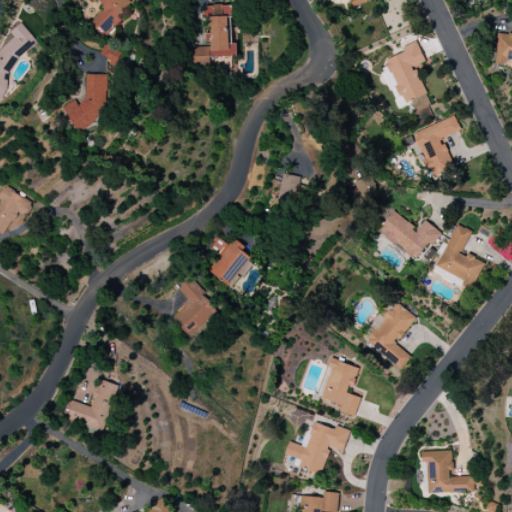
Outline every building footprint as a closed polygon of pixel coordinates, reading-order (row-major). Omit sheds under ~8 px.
[(89,21),(104,38),(138,9),(129,0),(92,0),(101,10),(89,21)] [(233,7),(203,5),(202,18),(208,18),(207,47),(189,45),(188,67),(231,69),(232,57),(236,57),(237,44),(230,44),(233,7)] [(0,97),(8,92),(9,66),(37,43),(21,23),(9,33),(14,39),(0,49),(0,97)] [(511,60),(511,35),(496,35),(495,64),(506,64),(506,60),(511,60)] [(426,96),(414,66),(424,62),(416,42),(401,48),(404,54),(379,65),(397,108),(426,96)] [(107,75),(84,75),(84,104),(68,104),(68,131),(95,130),(94,112),(107,112),(107,75)] [(413,132),(429,178),(454,169),(442,137),(460,131),(455,117),(413,132)] [(298,177),(279,173),(270,219),(279,221),(281,211),(291,213),(298,177)] [(356,208),(380,198),(370,176),(347,186),(356,208)] [(0,233),(2,235),(6,229),(14,233),(31,203),(4,188),(0,195),(0,233)] [(423,221),(417,229),(392,211),(377,232),(416,259),(428,243),(432,246),(441,233),(423,221)] [(474,286),(484,263),(461,252),(471,232),(456,225),(436,267),(474,286)] [(233,240),(228,245),(216,236),(208,246),(220,256),(208,270),(227,287),(253,257),(233,240)] [(177,289),(188,301),(171,317),(190,338),(219,311),(188,279),(177,289)] [(416,318),(391,300),(371,329),(374,331),(365,344),(402,370),(411,356),(396,346),(416,318)] [(360,398),(349,395),(357,367),(330,359),(318,399),(341,405),(339,412),(355,417),(360,398)] [(106,431),(119,386),(98,380),(90,407),(72,401),(67,419),(106,431)] [(321,475),(329,448),(343,452),(349,431),(334,426),(333,429),(313,423),(306,447),(288,442),(284,455),(306,462),(304,470),(321,475)] [(423,452),(424,494),(473,493),(473,476),(451,477),(451,451),(423,452)] [(300,496),(298,511),(336,511),(338,493),(322,492),(322,498),(300,496)] [(170,511),(164,498),(147,506),(150,511),(170,511)]
